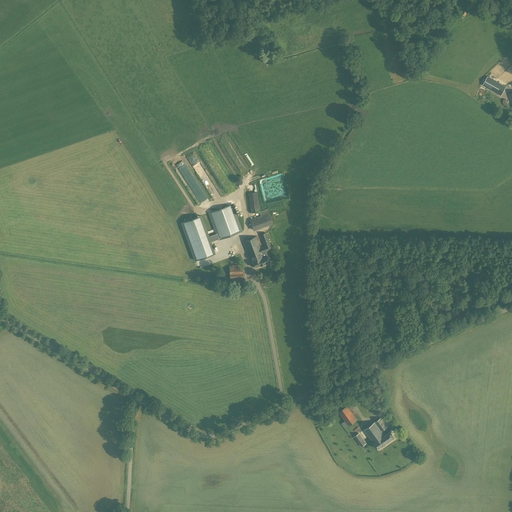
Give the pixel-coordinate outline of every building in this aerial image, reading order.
[(461,8),(456,16),(462,21),(467,13),(461,8)] [(482,85),(501,96),(506,86),(488,76),(482,85)] [(199,195),(203,192),(199,184),(194,187),(199,195)] [(259,212),(256,192),(247,193),(250,213),(259,212)] [(242,231),(232,204),(208,213),(218,240),(242,231)] [(249,219),(254,231),(273,224),(267,208),(259,211),(261,216),(249,219)] [(200,217),(181,224),(194,262),(214,255),(200,217)] [(266,233),(261,235),(265,246),(260,248),(256,237),(243,242),(249,257),(250,257),(252,262),(254,267),(260,264),(260,265),(265,263),(269,261),(267,256),(265,251),(272,249),(266,233)] [(243,280),(242,265),(229,265),(230,281),(237,280),(237,285),(243,285),(243,280)] [(345,421),(341,424),(345,428),(357,420),(347,405),(338,412),(345,421)] [(381,418),(364,430),(377,449),(394,437),(390,432),(385,435),(381,430),(387,426),(381,418)] [(354,436),(361,446),(366,443),(359,433),(354,436)]
